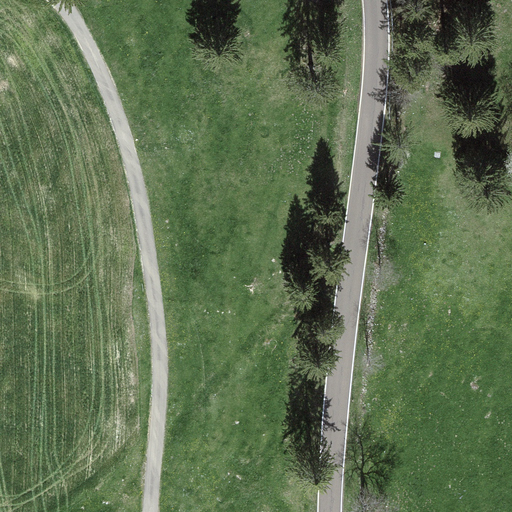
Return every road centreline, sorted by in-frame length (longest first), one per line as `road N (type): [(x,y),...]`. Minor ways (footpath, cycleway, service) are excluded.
road 1 (unclassified): [(59,0),(118,115),(141,206),(160,345),(150,511)]
road 2 (tertiary): [(375,0),(372,116),(330,511)]
